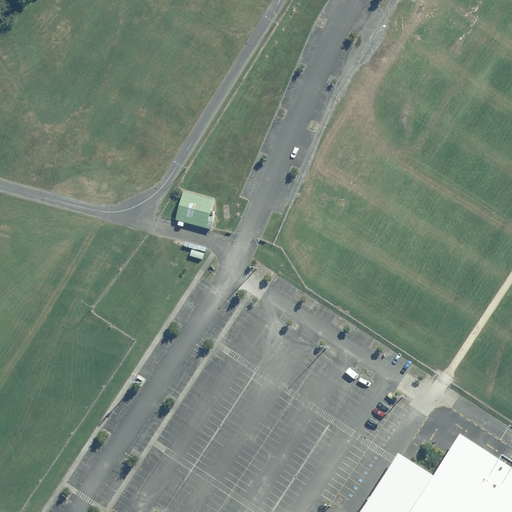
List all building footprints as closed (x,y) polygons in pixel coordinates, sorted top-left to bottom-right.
[(469,0),(412,0),(398,24),(440,49),(469,0)] [(406,61),(394,54),(371,95),(383,102),(406,61)] [(313,176),(315,177),(304,204),(306,205),(298,222),(293,220),(290,228),(294,230),(279,265),(301,274),(298,281),(315,288),(353,199),(358,202),(397,132),(352,107),(313,176)] [(175,220),(211,230),(215,214),(211,213),(214,200),(182,191),(175,220)] [(203,253),(191,250),(190,257),(202,260),(203,253)] [(497,462),(457,436),(430,478),(396,455),(393,459),(358,511),(511,511),(511,470),(510,470),(511,467),(511,461),(501,455),(497,462)]
